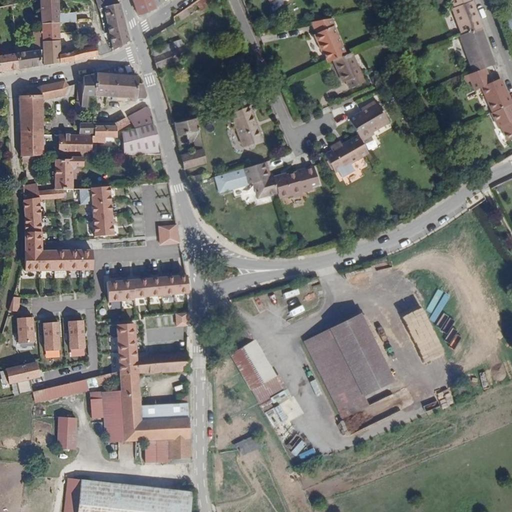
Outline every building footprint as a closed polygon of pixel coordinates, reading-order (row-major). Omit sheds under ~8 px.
[(40,0),(41,9),(60,9),(59,0),(40,0)] [(104,9),(117,5),(115,0),(96,0),(100,10),(104,9)] [(131,0),(137,17),(154,10),(151,0),(131,0)] [(280,0),(265,0),(275,10),(282,3),(280,0)] [(480,27),(471,3),(453,9),(462,34),(480,27)] [(104,9),(112,49),(129,40),(119,5),(117,5),(104,9)] [(41,25),(60,24),(60,9),(41,9),(41,25)] [(310,21),(328,62),(332,60),(340,57),(346,54),(334,25),(335,24),(332,16),(310,21)] [(41,41),(60,41),(60,24),(41,25),(41,41)] [(462,34),(459,35),(473,73),(481,70),(494,65),(480,27),(462,34)] [(41,51),(42,66),(61,63),(60,54),(60,41),(41,41),(41,51)] [(79,60),(98,56),(96,45),(71,52),(71,53),(60,54),(61,63),(79,60)] [(171,45),(150,53),(152,59),(173,51),(171,45)] [(16,54),(18,70),(42,66),(41,51),(23,54),(22,46),(15,47),(16,54)] [(188,56),(185,46),(173,51),(152,59),(153,62),(155,69),(188,56)] [(363,81),(351,52),(346,54),(340,57),(332,60),(341,82),(344,80),(348,88),(363,81)] [(0,72),(18,70),(16,54),(0,56),(0,72)] [(254,71),(250,62),(231,70),(235,79),(254,71)] [(479,88),(491,113),(511,103),(500,79),(488,84),(481,70),(473,73),(467,75),(470,80),(474,90),(479,88)] [(82,76),(82,80),(81,104),(86,104),(87,96),(94,97),(95,74),(82,76)] [(96,74),(95,74),(94,97),(142,99),(146,96),(144,83),(137,83),(137,77),(96,74)] [(48,84),(51,96),(61,94),(69,86),(64,81),(48,84)] [(19,96),(19,158),(29,158),(34,158),(43,157),(41,98),(51,96),(48,84),(40,86),(28,91),(30,94),(19,96)] [(361,110),(360,111),(347,118),(355,131),(357,135),(361,141),(373,134),(370,129),(386,120),(374,99),(364,105),(365,108),(361,110)] [(244,102),(232,108),(234,113),(246,107),(244,102)] [(507,140),(511,138),(511,105),(511,103),(491,113),(497,127),(500,126),(507,140)] [(246,107),(234,113),(227,116),(231,124),(234,123),(244,147),(263,139),(248,106),(246,107)] [(121,156),(161,155),(154,129),(151,117),(132,123),(150,114),(149,111),(146,109),(127,118),(133,132),(120,135),(121,156)] [(199,131),(196,117),(172,122),(176,136),(199,131)] [(127,126),(124,119),(113,124),(94,124),(94,137),(89,137),(89,138),(91,138),(91,142),(99,142),(99,138),(115,138),(115,132),(127,126)] [(80,124),(79,137),(89,137),(94,137),(94,124),(80,124)] [(350,163),(368,153),(366,150),(361,141),(357,135),(341,144),(339,142),(330,148),(331,152),(325,155),(335,172),(338,171),(342,177),(354,170),(350,163)] [(59,137),(59,157),(89,156),(89,148),(89,138),(89,137),(79,137),(59,137)] [(181,161),(183,169),(206,164),(203,151),(180,156),(181,161)] [(21,187),(22,201),(38,200),(38,202),(64,200),(63,191),(72,190),(70,169),(80,168),(79,159),(68,159),(68,161),(51,162),(54,191),(37,193),(37,186),(21,187)] [(261,162),(214,175),(219,191),(250,182),(253,181),(257,195),(274,190),(272,181),(271,177),(270,176),(265,178),(261,162)] [(274,190),(277,199),(290,195),(300,193),(310,190),(310,186),(317,184),(312,166),(293,171),(294,173),(280,176),(280,175),(271,177),(272,181),(274,190)] [(113,235),(109,187),(72,190),(63,191),(64,200),(91,198),(94,236),(113,235)] [(23,222),(22,223),(24,271),(48,271),(49,279),(69,278),(67,251),(40,253),(38,202),(38,200),(22,201),(23,222)] [(178,223),(158,225),(161,245),(180,243),(178,223)] [(165,247),(103,252),(105,278),(167,274),(165,247)] [(67,251),(69,278),(95,276),(92,249),(67,251)] [(187,276),(115,282),(116,372),(137,373),(135,357),(134,326),(139,326),(139,318),(134,318),(134,298),(188,294),(187,276)] [(434,303),(439,301),(432,279),(427,281),(434,303)] [(397,293),(410,292),(409,280),(396,281),(397,293)] [(190,313),(176,313),(177,327),(190,326),(190,313)] [(358,314),(330,328),(365,395),(392,381),(358,314)] [(444,354),(435,332),(422,338),(412,316),(402,320),(421,364),(444,354)] [(34,318),(17,319),(19,344),(36,343),(34,318)] [(85,321),(68,322),(69,349),(87,349),(85,321)] [(62,322),(45,323),(46,351),(62,351),(62,322)] [(154,346),(154,356),(178,355),(180,327),(162,328),(162,346),(154,346)] [(365,395),(330,328),(304,342),(339,409),(365,395)] [(257,341),(232,358),(261,404),(284,391),(257,341)] [(135,357),(137,373),(157,374),(187,371),(188,354),(178,355),(154,356),(135,357)] [(41,378),(38,363),(7,370),(10,385),(41,378)] [(511,364),(494,370),(498,382),(511,377),(511,364)] [(137,373),(116,372),(98,376),(100,384),(122,379),(122,390),(91,390),(91,416),(103,416),(103,440),(149,440),(189,439),(188,410),(187,394),(179,394),(179,404),(180,419),(138,420),(138,405),(137,373)] [(83,380),(32,391),(33,401),(85,389),(83,380)] [(180,419),(179,404),(138,405),(138,420),(180,419)] [(268,410),(275,425),(288,419),(282,404),(268,410)] [(77,421),(60,420),(58,449),(76,451),(77,421)] [(242,456),(261,448),(256,436),(237,443),(242,456)] [(189,459),(189,439),(149,440),(149,459),(189,459)] [(65,511),(78,511),(82,482),(68,480),(65,511)] [(78,511),(189,511),(190,494),(180,492),(82,482),(78,511)] [(190,494),(191,494),(191,492),(190,486),(180,486),(180,492),(190,494)]
